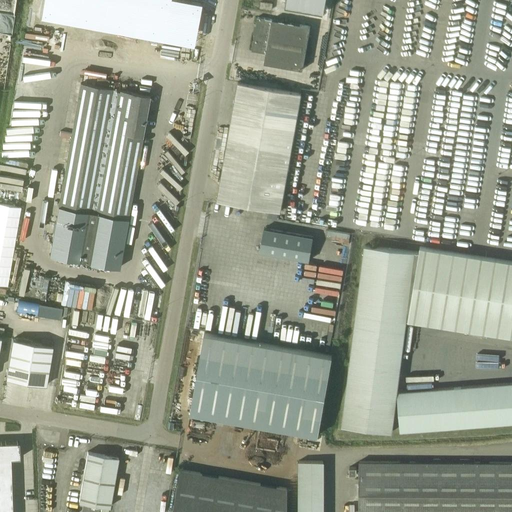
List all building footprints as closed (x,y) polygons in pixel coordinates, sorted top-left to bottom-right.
[(42,0),(39,16),(194,45),(201,2),(191,0),(42,0)] [(325,0),(284,0),(283,7),(323,14),(325,0)] [(271,10),(272,3),(260,1),(259,8),(271,10)] [(310,26),(267,19),(257,17),(251,51),(265,53),(264,62),(302,69),(310,26)] [(301,93),(238,82),(217,201),(280,212),(301,93)] [(119,268),(150,96),(80,83),(49,255),(119,268)] [(0,201),(0,284),(11,286),(23,205),(0,201)] [(313,237),(263,228),(259,252),(308,261),(313,237)] [(397,393),(397,392),(406,320),(408,320),(420,252),(418,252),(414,251),(364,245),(341,426),(392,432),(397,393)] [(420,252),(408,320),(511,336),(511,259),(462,252),(421,246),(420,252)] [(119,311),(132,314),(138,288),(126,285),(119,311)] [(17,311),(37,315),(39,304),(18,300),(17,311)] [(190,412),(318,435),(332,355),(204,332),(190,412)] [(52,346),(13,339),(6,379),(46,385),(52,346)] [(511,422),(511,383),(397,392),(399,431),(511,422)] [(19,442),(0,442),(0,511),(12,511),(10,458),(20,458),(19,442)] [(79,502),(110,508),(118,457),(88,452),(79,502)] [(511,511),(511,461),(359,461),(359,511),(511,511)] [(172,511),(286,511),(287,488),(180,469),(172,511)]
